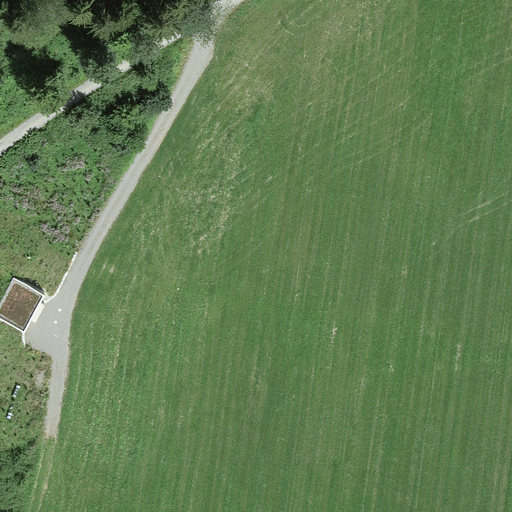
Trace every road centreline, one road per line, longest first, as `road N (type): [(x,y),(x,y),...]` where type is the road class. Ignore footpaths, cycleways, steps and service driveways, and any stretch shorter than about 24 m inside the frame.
road 1 (track): [(201,17),(191,73),(71,278),(56,336),(51,425)]
road 2 (track): [(228,0),(0,146)]
